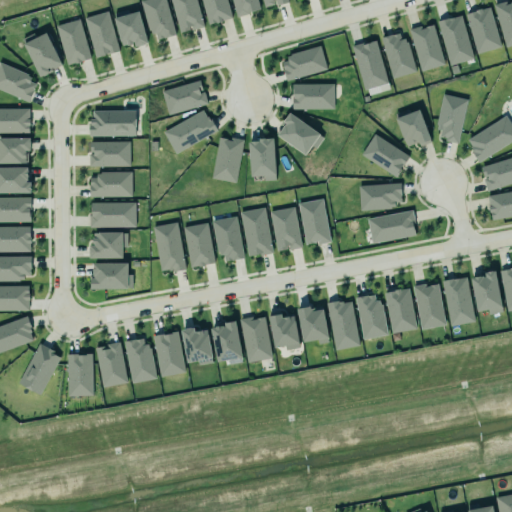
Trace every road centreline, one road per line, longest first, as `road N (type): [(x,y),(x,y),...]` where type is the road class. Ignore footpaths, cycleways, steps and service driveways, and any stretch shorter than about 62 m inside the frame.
road 1 (residential): [(511,237),(62,318)]
road 2 (residential): [(59,100),(407,0)]
road 3 (residential): [(62,318),(59,100)]
